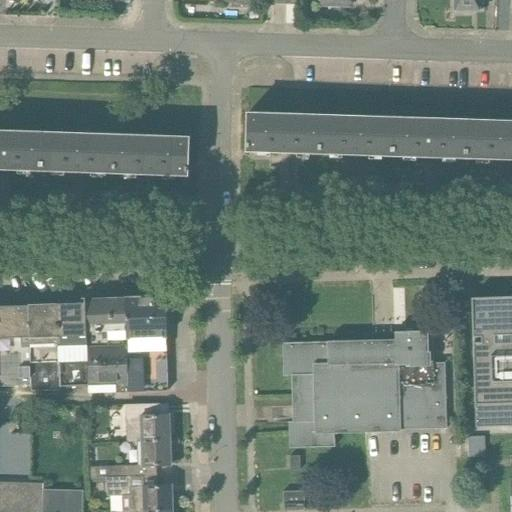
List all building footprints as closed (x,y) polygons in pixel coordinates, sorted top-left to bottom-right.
[(453,0),(454,11),(481,10),(480,0),(453,0)] [(511,160),(511,122),(466,121),(393,119),(320,117),(247,115),(246,152),(319,154),(392,157),(465,159),(511,160)] [(0,170),(40,171),(113,174),(155,175),(186,176),(188,139),(115,136),(42,134),(0,132),(0,170)] [(168,392),(169,392),(166,298),(124,300),(127,385),(128,394),(168,392)] [(511,298),(471,300),(472,319),(473,338),(477,338),(480,338),(481,341),(481,344),(476,344),(472,344),(474,386),(475,429),(511,427),(511,298)] [(87,362),(85,301),(85,299),(82,299),(82,304),(57,305),(59,363),(87,362)] [(88,387),(127,385),(124,300),(85,301),(87,362),(88,387)] [(60,392),(59,363),(57,305),(28,306),(28,307),(30,376),(31,392),(60,392)] [(18,377),(30,376),(28,307),(0,307),(0,349),(17,349),(18,377)] [(397,414),(442,413),(446,413),(444,364),(428,364),(427,332),(394,333),(394,341),(282,344),(283,378),(291,377),(293,423),(288,423),(289,449),(334,448),(334,433),(398,431),(397,414)] [(137,443),(170,441),(169,404),(125,406),(127,443),(137,443)] [(138,466),(156,466),(171,466),(170,441),(137,443),(138,466)] [(300,457),(289,457),(290,471),(300,471),(300,457)] [(171,486),(156,486),(130,487),(129,477),(156,476),(156,466),(138,466),(90,468),(90,480),(91,480),(91,484),(106,483),(106,497),(122,497),(121,511),(149,511),(172,511),(171,486)] [(0,483),(0,511),(42,511),(43,484),(0,483)] [(283,493),(283,511),(304,511),(304,492),(283,493)]
